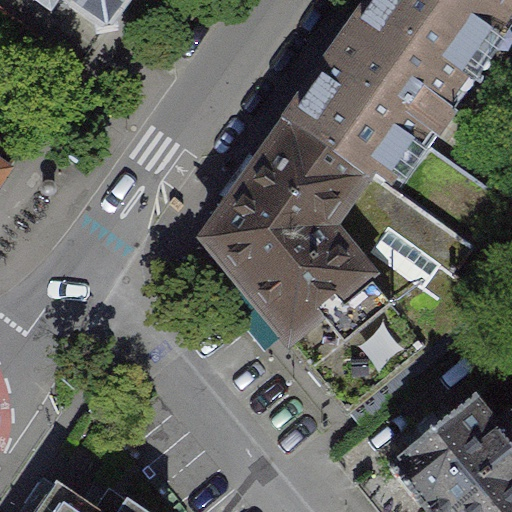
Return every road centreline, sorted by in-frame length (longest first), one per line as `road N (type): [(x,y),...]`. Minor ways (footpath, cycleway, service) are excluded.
road 1 (residential): [(93,249),(299,511)]
road 2 (residential): [(272,0),(93,249)]
road 3 (residential): [(93,249),(0,368)]
